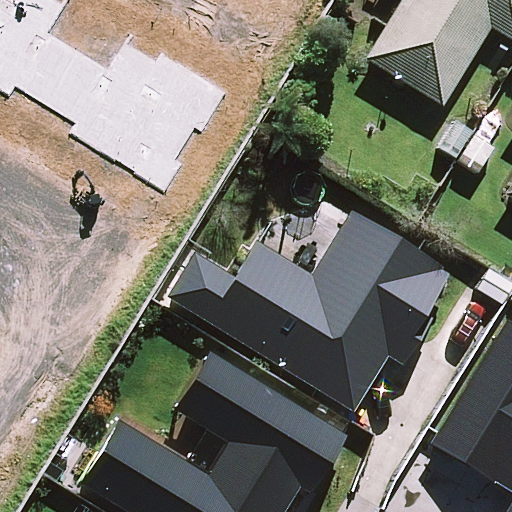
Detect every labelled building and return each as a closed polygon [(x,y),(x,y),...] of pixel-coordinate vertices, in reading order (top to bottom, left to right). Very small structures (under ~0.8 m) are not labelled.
[(511,0),(400,0),(362,60),(436,107),(486,27),(511,44),(511,43),(511,0)] [(511,115),(507,123),(511,125),(511,176),(500,195),(511,202),(511,115)] [(489,149),(450,125),(435,148),(474,173),(489,149)] [(193,255),(167,299),(351,415),(386,359),(401,369),(427,328),(420,324),(448,275),(348,214),(310,278),(254,244),(233,280),(193,255)] [(511,511),(511,325),(505,321),(428,446),(491,486),(493,484),(511,496),(511,501),(505,511),(511,511)] [(118,422),(79,485),(123,511),(284,511),(298,490),(309,496),(344,438),(207,354),(171,414),(204,433),(185,464),(118,422)]
